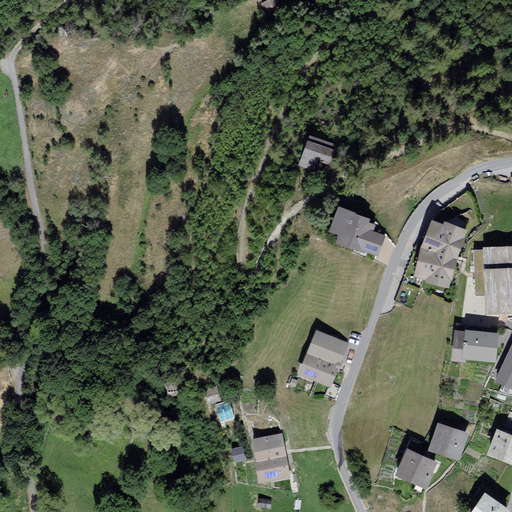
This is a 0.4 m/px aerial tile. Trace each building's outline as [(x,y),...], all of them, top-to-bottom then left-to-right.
[(283,8),(278,0),(269,0),(263,3),(269,15),(283,8)] [(338,152),(309,141),(300,166),(315,171),(318,162),(333,167),(338,152)] [(378,223),(342,210),(334,231),(343,234),(339,243),(361,251),(361,250),(379,256),(385,239),(374,235),(378,223)] [(431,252),(423,252),(417,276),(429,279),(429,283),(449,287),(450,283),(454,283),(459,261),(469,236),(466,235),(467,230),(448,222),(446,225),(435,221),(424,248),(431,252)] [(511,244),(484,246),(487,316),(511,314),(511,244)] [(349,344),(317,332),(301,376),(332,387),(349,344)] [(498,336),(459,332),(457,357),(496,360),(498,336)] [(511,348),(496,379),(511,387),(511,348)] [(231,398),(215,401),(219,418),(235,415),(231,398)] [(466,433),(439,424),(430,450),(457,459),(466,433)] [(511,436),(500,431),(490,455),(511,463),(511,436)] [(281,437),(256,442),(262,482),(288,477),(281,437)] [(234,460),(246,459),(245,444),(233,445),(234,460)] [(435,462),(409,450),(398,475),(424,487),(435,462)] [(507,511),(485,497),(475,511),(507,511)]
